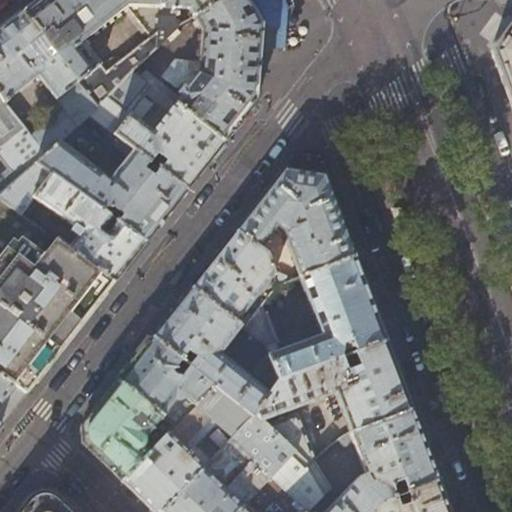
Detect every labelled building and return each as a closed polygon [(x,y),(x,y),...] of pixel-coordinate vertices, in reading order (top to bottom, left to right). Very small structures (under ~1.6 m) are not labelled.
[(37,0),(21,12),(42,37),(50,31),(56,38),(47,44),(97,107),(132,72),(156,47),(158,0),(37,0)] [(255,11),(248,0),(225,0),(192,18),(200,34),(198,61),(175,59),(163,76),(175,86),(179,85),(182,81),(188,86),(179,98),(146,71),(140,78),(132,72),(97,107),(89,116),(113,134),(128,115),(145,93),(150,86),(191,118),(198,110),(206,116),(199,124),(223,143),(243,116),(256,100),(262,25),(255,11)] [(158,0),(156,47),(177,27),(173,25),(173,15),(177,16),(178,8),(187,9),(192,18),(225,0),(158,0)] [(42,37),(21,12),(0,29),(0,97),(4,102),(37,77),(63,111),(31,136),(46,155),(58,143),(89,116),(97,107),(47,44),(42,37)] [(511,20),(490,51),(511,110),(511,20)] [(199,124),(191,118),(150,86),(145,93),(159,104),(159,105),(167,112),(152,132),(128,115),(113,134),(120,139),(149,162),(156,153),(165,161),(158,170),(185,190),(204,166),(223,143),(199,124)] [(4,102),(0,97),(0,163),(6,171),(0,176),(0,200),(20,215),(25,208),(32,199),(50,175),(35,164),(46,155),(31,136),(4,102)] [(213,171),(224,179),(263,125),(253,117),(213,171)] [(58,143),(46,155),(35,164),(50,175),(100,212),(110,205),(122,215),(116,223),(117,223),(144,243),(166,214),(185,190),(158,170),(152,178),(142,171),(149,162),(120,139),(114,147),(127,157),(107,182),(58,143)] [(253,246),(258,251),(273,232),(276,228),(282,232),(284,237),(292,260),(299,278),(309,275),(323,269),(330,266),(354,257),(350,247),(340,219),(338,216),(323,175),(289,170),(283,169),(268,188),(264,194),(256,204),(234,232),(247,242),(253,246)] [(50,175),(32,199),(73,228),(70,232),(75,236),(66,248),(113,282),(131,259),(144,243),(117,223),(108,235),(101,230),(110,218),(100,212),(50,175)] [(25,208),(20,215),(26,219),(31,212),(25,208)] [(265,256),(258,251),(253,246),(247,242),(234,232),(213,258),(190,288),(215,308),(239,326),(242,329),(252,316),(248,314),(244,319),(240,316),(273,277),(267,262),(265,256)] [(92,309),(113,282),(66,248),(55,240),(44,254),(21,238),(0,266),(0,376),(25,395),(42,372),(67,341),(92,309)] [(370,301),(354,257),(330,266),(323,269),(309,275),(299,278),(321,335),(278,352),(274,343),(277,342),(265,313),(263,313),(260,305),(252,316),(242,329),(263,345),(267,354),(277,381),(385,341),(370,301)] [(273,277),(274,281),(276,285),(287,281),(286,277),(278,274),(273,277)] [(217,354),(239,326),(215,308),(190,288),(172,311),(167,318),(152,336),(151,337),(180,359),(187,350),(195,357),(188,366),(213,385),(252,416),(253,414),(277,381),(267,354),(252,372),(259,378),(254,384),(217,354)] [(152,336),(167,318),(163,315),(148,333),(152,336)] [(169,372),(180,359),(151,337),(135,358),(116,382),(174,426),(188,411),(172,402),(173,401),(176,402),(179,402),(183,400),(185,397),(194,405),(213,385),(188,366),(180,376),(173,376),(169,372)] [(399,378),(385,341),(277,381),(253,414),(260,421),(334,393),(349,433),(412,410),(399,378)] [(0,425),(25,395),(0,376),(0,425)] [(170,431),(174,426),(116,382),(95,409),(80,428),(82,443),(102,462),(121,481),(149,453),(142,447),(144,443),(144,441),(143,439),(157,422),(170,431)] [(425,446),(412,410),(349,433),(365,474),(362,475),(359,477),(325,511),(324,511),(315,503),(306,511),(370,511),(379,502),(394,497),(390,486),(402,481),(407,492),(438,481),(425,446)] [(260,421),(253,414),(252,416),(161,511),(236,511),(294,453),(266,426),(260,421)] [(266,426),(294,453),(309,467),(313,462),(316,460),(297,416),(294,415),(266,426)] [(305,471),(309,467),(294,453),(236,511),(306,511),(315,503),(321,497),(305,471)] [(329,489),(313,462),(309,467),(305,471),(321,497),(322,497),(329,489)] [(449,511),(449,509),(438,481),(407,492),(410,502),(398,507),(394,497),(379,502),(370,511),(449,511)] [(73,511),(58,497),(25,499),(14,511),(73,511)]
